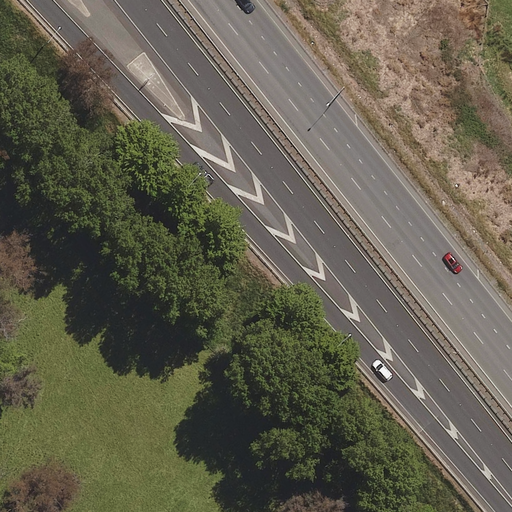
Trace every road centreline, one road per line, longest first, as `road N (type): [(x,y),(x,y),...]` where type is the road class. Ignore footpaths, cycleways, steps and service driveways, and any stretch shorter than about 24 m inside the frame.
road 1 (motorway): [(506,511),(41,0)]
road 2 (motorway): [(511,473),(138,0)]
road 3 (motorway): [(213,6),(511,381)]
